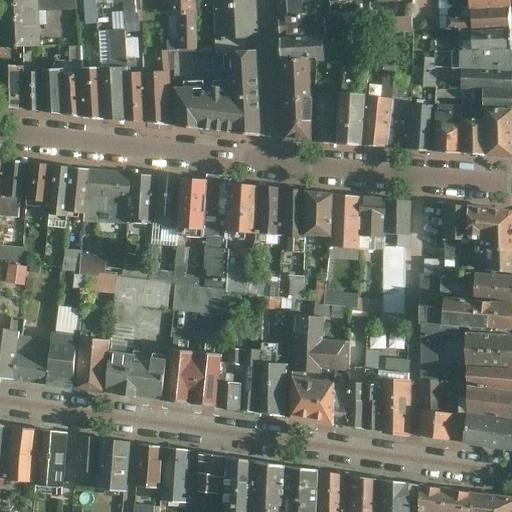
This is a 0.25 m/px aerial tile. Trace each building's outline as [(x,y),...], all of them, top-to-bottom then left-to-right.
[(39,12),(38,0),(0,0),(0,45),(40,44),(39,12)] [(79,0),(38,0),(39,12),(80,10),(79,0)] [(96,5),(96,0),(79,0),(80,10),(80,14),(86,13),(87,26),(97,25),(96,5)] [(197,46),(194,0),(169,0),(171,15),(177,14),(179,47),(197,46)] [(255,37),(253,0),(213,0),(215,39),(255,37)] [(303,12),(302,0),(276,0),(278,13),(303,12)] [(511,27),(511,5),(472,7),(473,29),(511,27)] [(511,27),(473,29),(473,49),(511,47),(511,27)] [(279,37),(281,59),(310,57),(325,56),(323,34),(279,37)] [(463,67),(511,69),(511,47),(473,49),(461,49),(460,66),(463,67)] [(260,134),(255,49),(228,50),(229,84),(173,86),(175,125),(260,134)] [(312,141),(312,95),(310,57),(281,59),(284,138),(312,141)] [(21,68),(21,65),(0,64),(0,107),(22,110),(21,68)] [(123,66),(100,67),(102,118),(124,119),(123,73),(123,66)] [(80,67),(59,68),(60,113),(82,116),(80,67)] [(80,67),(82,116),(102,118),(100,67),(80,67)] [(462,88),(485,89),(511,90),(511,69),(463,67),(462,88)] [(43,112),(42,68),(21,68),(22,110),(43,112)] [(60,113),(59,68),(42,68),(43,112),(60,113)] [(169,71),(144,72),(145,121),(172,124),(169,71)] [(123,73),(124,119),(145,121),(144,72),(123,73)] [(486,105),(511,105),(511,90),(485,89),(486,105)] [(339,91),(338,96),(336,144),(363,146),(365,97),(366,93),(339,91)] [(336,144),(338,96),(312,95),(312,141),(336,144)] [(365,97),(363,146),(388,148),(391,98),(365,97)] [(412,99),(391,98),(388,148),(409,149),(412,104),(412,99)] [(437,102),(436,106),(434,151),(463,153),(464,116),(464,104),(437,102)] [(412,104),(409,149),(434,151),(436,106),(412,104)] [(511,105),(486,105),(486,117),(487,155),(511,157),(511,105)] [(463,153),(487,155),(486,117),(464,116),(463,153)] [(29,163),(8,161),(1,216),(18,218),(20,197),(24,198),(29,163)] [(47,201),(51,165),(29,163),(24,198),(47,201)] [(70,167),(51,165),(47,201),(46,214),(65,215),(65,212),(70,167)] [(70,167),(65,212),(84,213),(87,168),(70,167)] [(130,173),(87,168),(84,213),(83,221),(127,223),(130,173)] [(155,175),(130,173),(127,223),(152,224),(155,175)] [(179,178),(155,175),(152,224),(177,225),(179,178)] [(179,178),(177,225),(176,234),(202,237),(205,180),(179,178)] [(229,183),(205,180),(202,237),(226,239),(226,232),(229,183)] [(229,183),(226,232),(254,233),(257,186),(229,183)] [(284,188),(257,186),(254,233),(282,235),(284,188)] [(306,191),(284,188),(282,235),(289,235),(288,252),(303,252),(304,236),(306,191)] [(306,191),(304,236),(331,237),(334,194),(306,191)] [(361,196),(334,194),(331,237),(331,247),(359,248),(360,236),(361,196)] [(361,196),(360,236),(386,237),(387,199),(361,196)] [(412,202),(387,199),(386,237),(385,247),(411,247),(412,202)] [(470,231),(470,206),(444,205),(444,239),(469,239),(470,231)] [(490,231),(490,250),(511,250),(511,206),(470,206),(470,231),(490,231)] [(211,246),(209,286),(196,285),(197,283),(183,282),(181,312),(232,315),(236,248),(211,246)] [(71,249),(69,270),(82,271),(84,250),(71,249)] [(511,250),(490,250),(489,271),(511,272),(511,250)] [(122,300),(173,309),(178,282),(130,274),(131,268),(129,268),(128,274),(112,271),(115,257),(87,252),(83,274),(88,275),(86,288),(122,295),(122,300)] [(511,275),(477,273),(476,298),(511,300),(511,275)] [(293,276),(293,298),(308,299),(309,276),(293,276)] [(511,329),(511,302),(447,296),(445,323),(460,325),(487,328),(511,329)] [(296,338),(293,376),(304,377),(304,372),(318,373),(319,372),(319,368),(324,368),(336,370),(349,371),(350,343),(323,341),(325,319),(323,318),(298,317),(297,318),(296,338)] [(423,323),(422,381),(440,382),(439,343),(460,343),(460,325),(445,323),(423,323)] [(0,378),(12,380),(18,336),(19,331),(0,328),(0,378)] [(51,333),(50,339),(45,384),(74,388),(78,336),(51,333)] [(511,336),(468,333),(469,366),(511,369),(511,336)] [(50,339),(18,336),(12,380),(45,384),(50,339)] [(110,340),(78,336),(74,388),(104,392),(109,352),(110,340)] [(245,350),(243,384),(241,411),(258,413),(261,362),(262,351),(245,350)] [(166,359),(109,352),(104,392),(162,400),(166,359)] [(219,382),(221,364),(171,359),(167,401),(217,407),(219,382)] [(288,364),(261,362),(258,413),(285,418),(288,364)] [(470,390),(511,393),(511,369),(469,366),(470,390)] [(335,383),(334,425),(348,427),(349,385),(348,385),(349,371),(336,370),(335,374),(341,375),(342,380),(345,380),(345,384),(335,383)] [(293,376),(291,417),(315,421),(320,422),(321,381),(316,380),(304,377),(293,376)] [(366,384),(365,402),(368,402),(367,430),(382,432),(382,401),(378,401),(379,386),(372,386),(372,381),(366,380),(366,384)] [(321,381),(320,422),(334,425),(335,383),(323,381),(321,381)] [(422,381),(422,405),(440,406),(440,382),(422,381)] [(243,384),(219,382),(217,407),(241,411),(243,384)] [(379,386),(378,401),(382,401),(382,432),(408,435),(409,382),(379,382),(379,386)] [(349,385),(348,427),(367,430),(368,402),(365,402),(366,384),(357,384),(350,383),(349,383),(349,385)] [(469,417),(511,422),(511,393),(470,390),(469,417)] [(450,441),(452,415),(424,412),(422,438),(450,441)] [(465,445),(511,451),(511,422),(469,417),(465,445)] [(11,428),(0,426),(0,478),(5,479),(11,428)] [(39,431),(11,428),(5,479),(33,483),(39,431)] [(67,435),(39,431),(33,483),(62,485),(67,435)] [(98,440),(78,438),(75,472),(95,474),(98,440)] [(128,442),(98,440),(95,474),(94,490),(126,492),(128,442)] [(162,448),(140,445),(137,489),(160,490),(162,448)] [(190,452),(164,448),(161,504),(187,505),(190,452)] [(223,461),(199,456),(196,494),(219,495),(219,479),(223,479),(223,461)] [(222,511),(249,511),(251,465),(224,461),(222,511)] [(285,511),(287,468),(251,465),(249,511),(285,511)] [(285,511),(317,511),(319,473),(287,468),(285,511)] [(343,511),(345,476),(319,473),(317,511),(343,511)] [(350,511),(376,511),(378,481),(352,478),(350,511)] [(410,511),(410,485),(381,481),(380,511),(410,511)] [(471,511),(475,493),(423,486),(421,511),(471,511)] [(511,511),(511,498),(475,493),(471,511),(511,511)]
